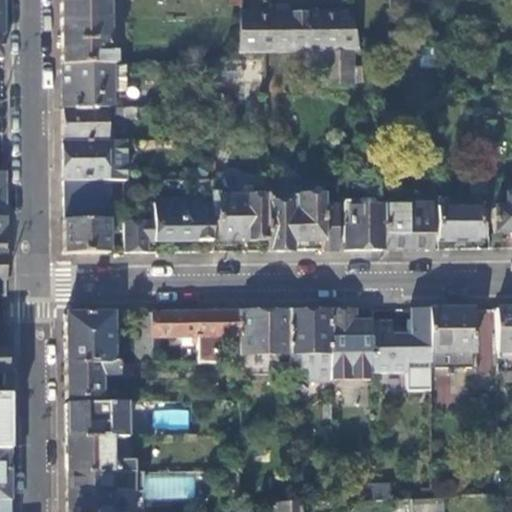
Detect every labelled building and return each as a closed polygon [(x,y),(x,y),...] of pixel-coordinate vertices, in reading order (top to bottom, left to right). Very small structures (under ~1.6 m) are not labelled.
[(106,51),(105,0),(59,0),(59,28),(59,63),(112,63),(112,51),(106,51)] [(238,11),(238,0),(227,0),(228,10),(238,11)] [(361,52),(350,12),(238,15),(237,53),(322,52),(352,52),(361,52)] [(369,82),(367,66),(352,66),(352,52),(322,52),(322,84),(352,84),(352,82),(369,82)] [(112,63),(59,63),(60,87),(60,108),(105,107),(107,108),(107,91),(122,91),(122,63),(112,63)] [(486,110),(486,96),(472,96),(472,109),(475,109),(475,111),(486,110)] [(105,107),(60,108),(60,127),(60,141),(105,140),(105,116),(105,107)] [(135,116),(135,107),(107,108),(105,107),(105,116),(135,116)] [(105,140),(60,141),(60,162),(61,181),(105,181),(123,181),(124,140),(105,140)] [(277,180),(266,180),(266,197),(265,241),(265,252),(290,252),(289,241),(318,241),(318,251),(336,251),(335,205),(321,206),(321,196),(297,196),(296,191),(289,190),(277,180)] [(105,181),(61,181),(61,227),(61,254),(105,253),(105,181)] [(473,196),(487,196),(487,182),(473,182),(473,196)] [(383,251),(429,251),(429,205),(398,205),(398,188),(384,188),(384,205),(383,251)] [(216,241),(265,241),(266,197),(217,197),(217,192),(210,192),(210,199),(210,217),(216,217),(216,241)] [(511,250),(511,196),(504,197),(504,210),(492,210),(493,235),(511,235),(511,250)] [(446,198),(434,198),(434,208),(446,208),(446,198)] [(210,241),(210,217),(210,199),(194,199),(194,205),(153,205),(152,221),(122,221),(123,253),(148,253),(148,238),(153,238),(153,241),(210,241)] [(342,251),(383,251),(384,205),(345,205),(345,225),(342,225),(342,251)] [(446,208),(434,208),(435,242),(479,242),(479,208),(446,208)] [(427,354),(427,310),(406,310),(407,334),(387,334),(387,322),(366,323),(367,355),(367,373),(403,373),(403,364),(427,363),(427,354)] [(471,353),(471,310),(427,310),(427,354),(449,354),(450,369),(470,369),(470,353),(471,353)] [(511,310),(494,310),(495,352),(509,352),(509,355),(511,356),(511,357),(511,310)] [(194,343),(194,311),(148,312),(149,338),(180,338),(180,343),(194,343)] [(237,337),(237,311),(194,311),(194,343),(194,362),(212,362),(212,337),(237,337)] [(287,355),(286,311),(237,311),(237,337),(237,356),(287,355)] [(327,381),(327,355),(326,311),(286,311),(287,355),(287,373),(300,374),(308,381),(327,381)] [(367,355),(366,323),(352,323),(352,311),(326,311),(327,355),(367,355)] [(149,338),(148,312),(133,312),(134,363),(144,363),(149,363),(149,338)] [(63,364),(111,363),(110,313),(62,313),(63,338),(63,364)] [(237,356),(237,376),(287,376),(287,373),(287,355),(237,356)] [(144,372),(144,363),(134,363),(111,363),(63,364),(63,384),(63,397),(97,397),(97,375),(116,375),(116,370),(122,370),(122,372),(144,372)] [(511,380),(511,371),(495,372),(496,381),(511,380)] [(63,421),(64,438),(108,438),(112,438),(115,438),(115,436),(124,437),(124,404),(63,404),(63,421)] [(187,410),(152,409),(152,428),(187,429),(187,410)] [(511,427),(497,428),(498,436),(511,435),(511,427)] [(112,444),(112,438),(108,438),(64,438),(64,459),(64,473),(126,472),(131,473),(130,461),(108,461),(108,444),(112,444)] [(230,471),(236,471),(240,471),(239,457),(230,457),(230,471)] [(224,497),(237,496),(236,471),(230,471),(224,471),(224,497)] [(140,511),(140,473),(131,473),(126,472),(64,473),(64,511),(140,511)] [(329,503),(340,502),(339,477),(329,477),(329,503)]
